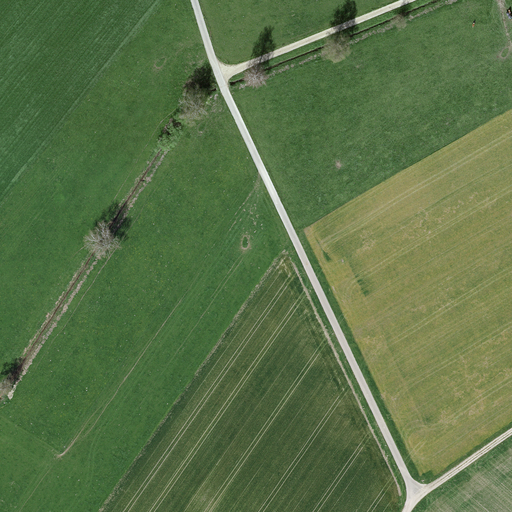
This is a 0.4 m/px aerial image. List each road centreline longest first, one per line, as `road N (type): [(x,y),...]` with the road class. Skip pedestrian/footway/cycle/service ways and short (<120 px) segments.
road 1 (track): [(511,429),(408,497),(219,83),(193,0)]
road 2 (track): [(219,83),(416,0)]
